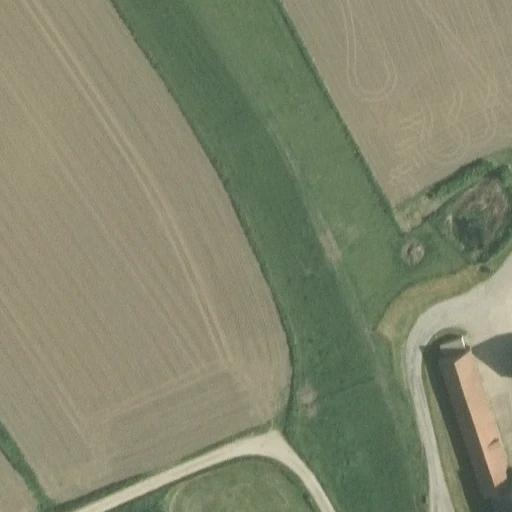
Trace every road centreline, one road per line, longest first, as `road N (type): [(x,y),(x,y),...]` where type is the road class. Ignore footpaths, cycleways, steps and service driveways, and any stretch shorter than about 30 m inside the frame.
road 1 (unclassified): [(511,263),(418,335),(414,365),(435,480),(449,511)]
road 2 (track): [(328,511),(305,472),(270,442),(237,447),(93,511)]
